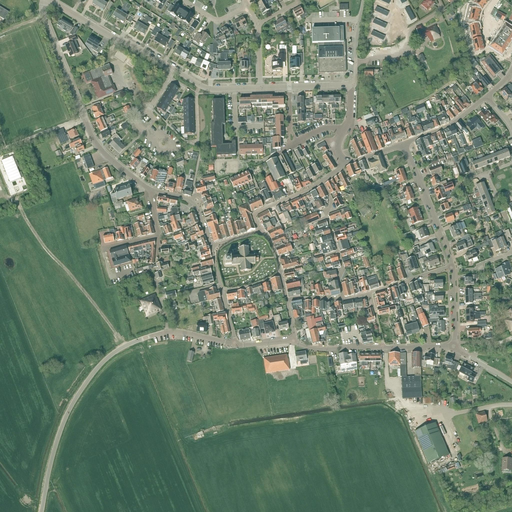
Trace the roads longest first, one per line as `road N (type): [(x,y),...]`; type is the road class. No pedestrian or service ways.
road 1 (tertiary): [(41,511),(56,440),(93,371),(145,337),(190,334)]
road 2 (unclassified): [(149,189),(91,137),(46,23),(46,0)]
road 3 (tertiary): [(172,69),(49,0)]
road 4 (residential): [(351,84),(355,62),(400,51),(411,28),(441,8)]
road 5 (residential): [(451,265),(406,143)]
road 6 (residential): [(343,299),(322,181)]
